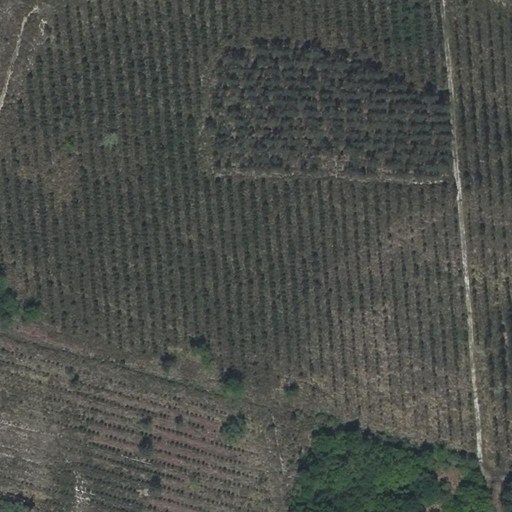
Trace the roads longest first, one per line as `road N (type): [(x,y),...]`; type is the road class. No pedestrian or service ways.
road 1 (track): [(511,480),(0,338)]
road 2 (track): [(485,511),(438,0)]
